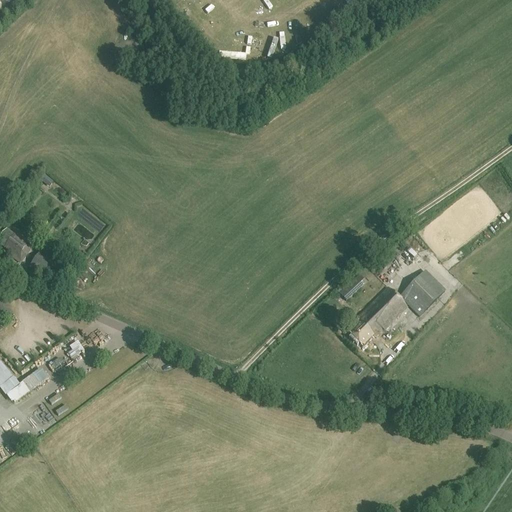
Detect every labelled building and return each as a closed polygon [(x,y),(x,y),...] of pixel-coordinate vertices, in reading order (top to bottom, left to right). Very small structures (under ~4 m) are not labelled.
[(9,255),(20,263),(32,247),(15,234),(14,236),(6,230),(0,238),(0,245),(10,253),(9,255)] [(461,282),(420,244),(415,249),(413,247),(406,255),(412,260),(404,270),(412,277),(424,265),(448,287),(451,284),(456,288),(461,282)] [(39,254),(30,266),(43,276),(53,263),(39,254)] [(420,317),(445,292),(425,272),(400,298),(420,317)] [(358,276),(342,291),(340,288),(337,292),(339,294),(346,302),(366,283),(358,276)] [(388,290),(357,321),(359,323),(347,334),(362,349),(373,337),(377,340),(408,309),(388,290)] [(1,300),(0,300),(0,320),(3,323),(13,314),(1,300)] [(74,350),(67,355),(71,360),(78,355),(74,350)] [(1,386),(7,394),(25,380),(20,373),(1,386)] [(0,400),(6,406),(13,400),(7,394),(0,400)] [(16,430),(23,425),(18,419),(12,423),(16,430)]
